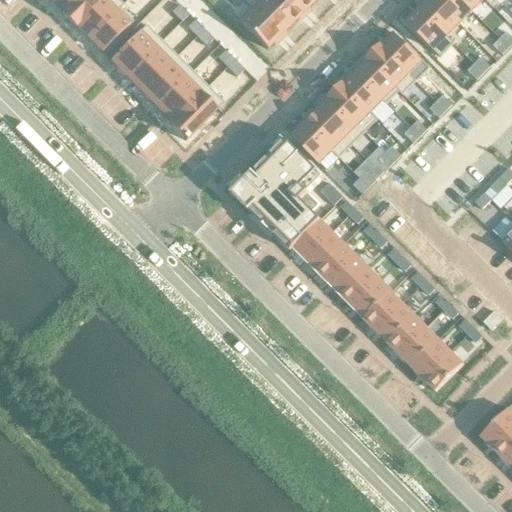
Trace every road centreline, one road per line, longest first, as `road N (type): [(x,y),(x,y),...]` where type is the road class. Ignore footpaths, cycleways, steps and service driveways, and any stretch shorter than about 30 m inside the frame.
road 1 (secondary): [(422,511),(145,233)]
road 2 (secondary): [(135,244),(403,511)]
road 3 (residential): [(181,200),(428,447)]
road 4 (residential): [(378,0),(181,200)]
road 5 (residential): [(0,20),(181,200)]
road 6 (secondary): [(145,233),(0,89)]
road 7 (secondary): [(0,110),(135,244)]
road 8 (track): [(0,403),(108,511)]
